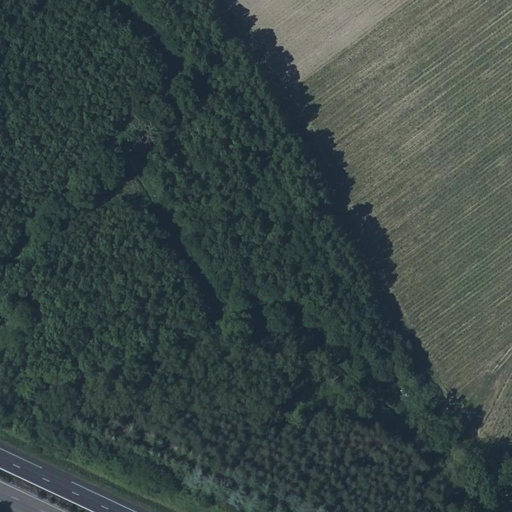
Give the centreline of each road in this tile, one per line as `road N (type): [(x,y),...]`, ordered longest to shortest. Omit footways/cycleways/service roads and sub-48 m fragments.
road 1 (track): [(511,447),(482,437),(468,415),(511,349)]
road 2 (trunk): [(111,511),(0,458)]
